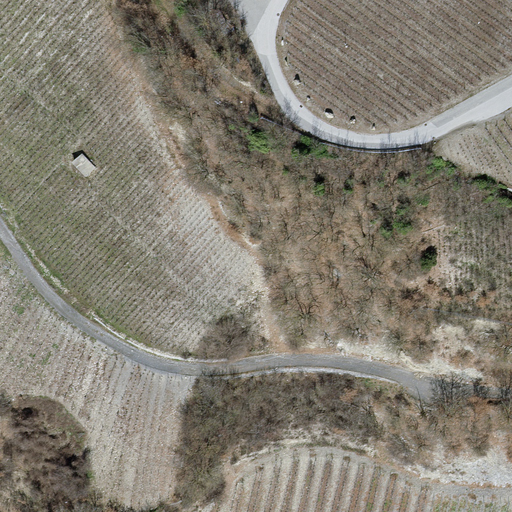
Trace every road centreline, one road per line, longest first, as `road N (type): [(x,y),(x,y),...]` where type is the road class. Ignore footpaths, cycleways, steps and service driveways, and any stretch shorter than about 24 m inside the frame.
road 1 (unclassified): [(511,397),(313,363),(190,377),(134,364),(53,306),(0,238)]
road 2 (unclassified): [(511,75),(425,126),(382,140),(324,134),(279,112),(259,75),(256,24),(268,0)]
